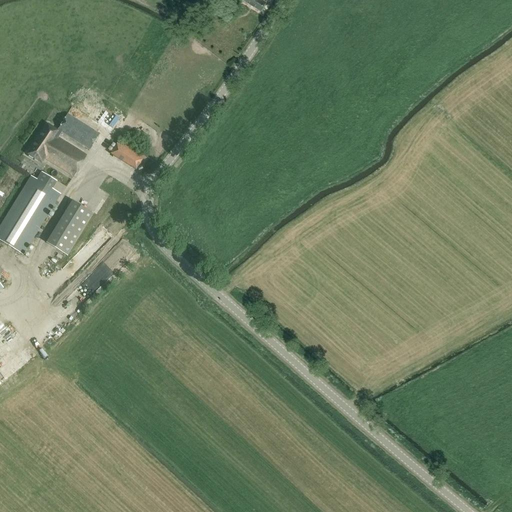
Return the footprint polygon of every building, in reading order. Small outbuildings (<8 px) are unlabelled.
[(243,0),(243,2),(260,12),(266,3),(267,0),(243,0)] [(99,134),(67,114),(56,131),(47,125),(28,154),(41,163),(44,159),(73,177),(86,156),(57,139),(61,133),(89,150),(99,134)] [(135,170),(144,156),(118,140),(110,154),(135,170)] [(31,177),(3,223),(0,226),(0,241),(22,255),(32,240),(60,195),(31,177)] [(109,179),(101,189),(105,191),(112,182),(109,179)] [(67,256),(93,214),(72,201),(46,243),(67,256)] [(119,245),(78,288),(87,296),(117,265),(114,262),(124,251),(119,245)] [(73,250),(74,260),(84,260),(83,249),(73,250)] [(13,299),(39,323),(46,315),(52,321),(50,323),(55,328),(60,322),(50,313),(51,312),(25,287),(13,299)] [(24,336),(38,349),(47,339),(33,326),(24,336)] [(8,337),(9,345),(19,343),(17,336),(8,337)]
